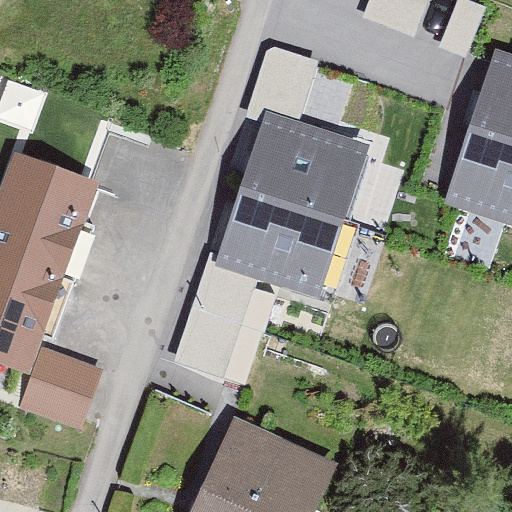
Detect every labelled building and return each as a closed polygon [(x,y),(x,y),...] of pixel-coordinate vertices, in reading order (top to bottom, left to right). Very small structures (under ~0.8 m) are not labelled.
[(511,57),(496,52),(447,207),(511,228),(511,57)] [(370,146),(266,114),(219,266),(323,298),(370,146)] [(90,182),(24,160),(0,233),(0,355),(31,366),(36,350),(90,182)] [(46,353),(29,404),(84,423),(102,372),(46,353)] [(208,511),(300,511),(319,468),(242,434),(208,511)]
